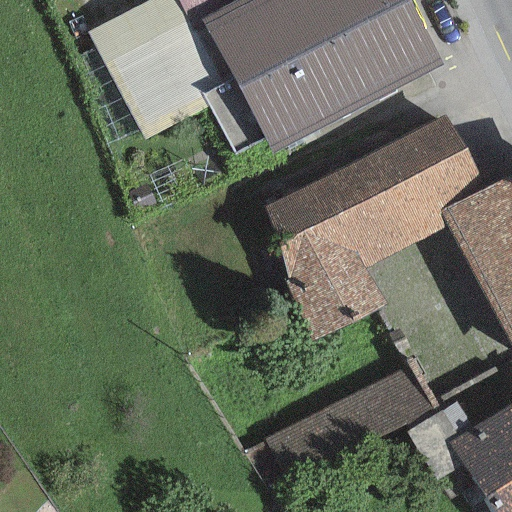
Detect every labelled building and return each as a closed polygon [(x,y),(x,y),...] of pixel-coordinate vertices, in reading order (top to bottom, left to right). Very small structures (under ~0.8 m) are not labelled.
[(193,32),(176,0),(149,0),(86,34),(144,141),(208,108),(201,93),(232,79),(204,27),(193,32)] [(176,0),(193,32),(204,27),(200,19),(237,0),(176,0)] [(441,66),(405,0),(237,0),(200,19),(204,27),(232,79),(264,139),(272,155),(441,66)] [(233,155),(264,139),(232,79),(201,93),(208,108),(233,155)] [(484,190),(444,115),(262,208),(311,342),(385,307),(363,268),(449,226),(442,212),(484,190)] [(449,226),(511,350),(511,176),(484,190),(442,212),(449,226)] [(399,370),(244,452),(268,492),(430,411),(399,370)] [(491,511),(511,511),(511,403),(447,445),(491,511)]
